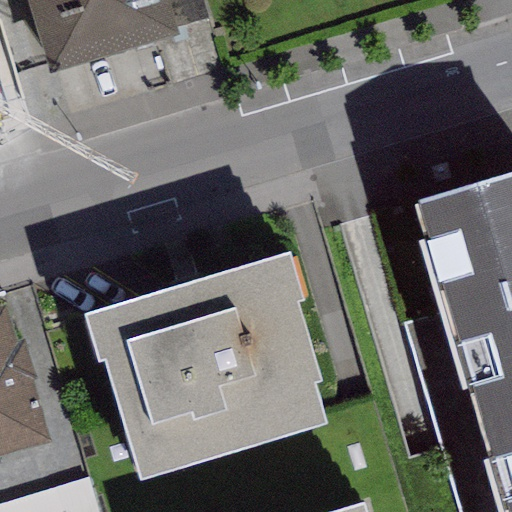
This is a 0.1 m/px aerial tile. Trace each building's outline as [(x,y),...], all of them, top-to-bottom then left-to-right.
[(206,21),(200,0),(23,0),(48,81),(177,43),(173,30),(206,21)] [(511,195),(416,225),(475,441),(511,429),(511,195)] [(289,268),(83,331),(97,377),(102,376),(140,497),(325,441),(313,402),(322,400),(297,317),(303,315),(289,268)] [(6,315),(0,316),(0,469),(47,456),(6,315)] [(498,511),(475,441),(434,316),(399,327),(459,511),(498,511)] [(511,511),(511,429),(475,441),(498,511),(511,511)] [(97,511),(88,479),(0,506),(0,511),(97,511)]
